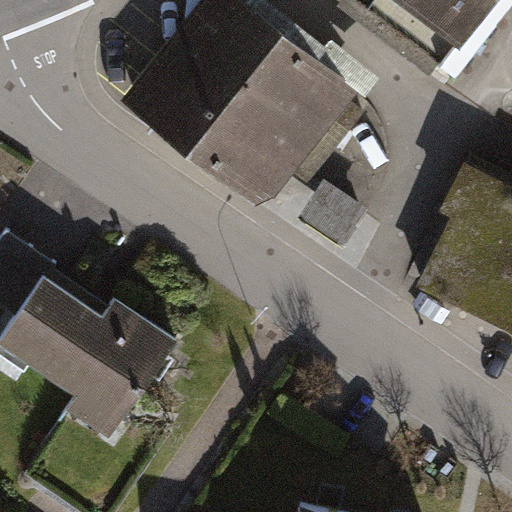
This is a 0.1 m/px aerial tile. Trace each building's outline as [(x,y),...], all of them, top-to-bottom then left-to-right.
[(358,0),(443,66),(495,0),(358,0)] [(241,7),(158,108),(259,191),(343,90),(241,7)] [(457,218),(424,283),(511,327),(511,189),(465,165),(442,210),(457,218)] [(325,179),(299,216),(342,246),(368,209),(325,179)] [(0,301),(17,312),(0,337),(123,420),(178,338),(116,297),(105,313),(48,275),(57,262),(6,228),(0,236),(0,301)] [(351,511),(299,501),(296,511),(351,511)]
